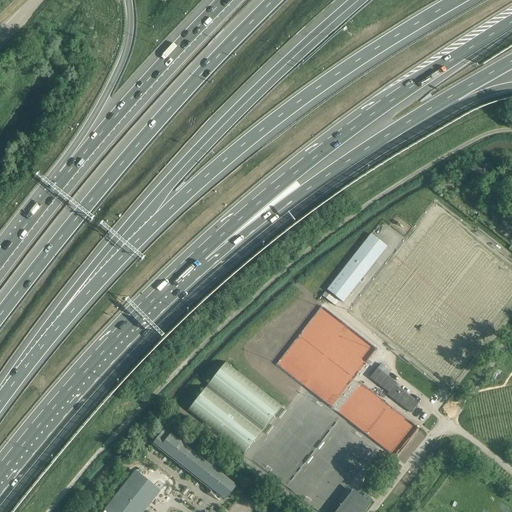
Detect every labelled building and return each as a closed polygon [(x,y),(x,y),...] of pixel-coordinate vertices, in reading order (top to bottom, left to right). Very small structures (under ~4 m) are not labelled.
[(492,160),(469,169),(471,176),(486,171),(490,181),(498,178),(492,160)] [(386,247),(371,235),(327,290),(343,303),(386,247)] [(243,455),(281,407),(282,405),(226,362),(187,411),(243,455)] [(397,390),(388,383),(389,381),(376,371),(370,378),(383,389),(382,391),(400,405),(406,398),(402,394),(403,392),(399,389),(397,390)] [(235,487),(166,432),(156,445),(225,499),(235,487)] [(107,511),(141,511),(159,490),(135,472),(105,510),(107,511)] [(364,511),(369,506),(368,505),(372,500),(365,495),(361,499),(351,492),(335,511),(364,511)]
